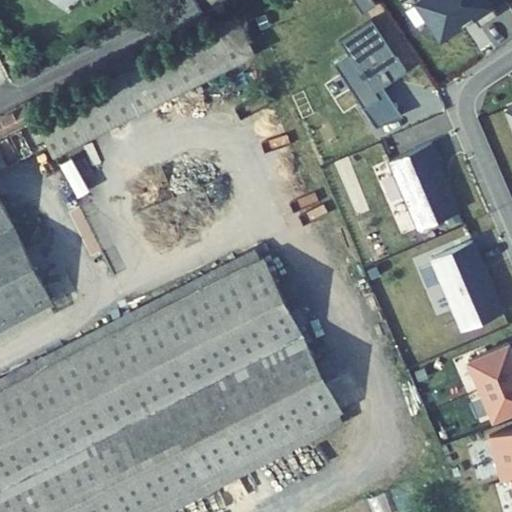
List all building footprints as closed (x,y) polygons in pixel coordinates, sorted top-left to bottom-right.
[(442,36),(462,23),(463,24),(474,16),(480,26),(497,14),(487,0),(419,0),(418,1),(442,36)] [(369,15),(337,36),(346,48),(333,56),(362,100),(363,100),(375,92),(370,86),(380,79),(402,65),(369,15)] [(57,154),(254,54),(235,16),(34,118),(57,154)] [(0,115),(0,134),(35,117),(26,102),(0,115)] [(459,211),(436,159),(439,158),(432,142),(389,160),(418,228),(459,211)] [(272,185),(288,227),(316,214),(299,175),(272,185)] [(0,328),(50,303),(52,302),(34,266),(0,199),(0,328)] [(503,312),(472,240),(430,258),(461,330),(503,312)] [(0,375),(0,390),(261,260),(253,248),(0,375)] [(0,511),(137,511),(339,411),(340,410),(327,386),(262,259),(261,260),(0,390),(0,511)] [(0,341),(55,314),(50,303),(0,328),(0,341)] [(511,350),(509,342),(468,360),(493,418),(511,409),(511,350)] [(166,511),(343,422),(339,411),(137,511),(166,511)] [(511,428),(489,435),(502,480),(511,477),(511,428)]
